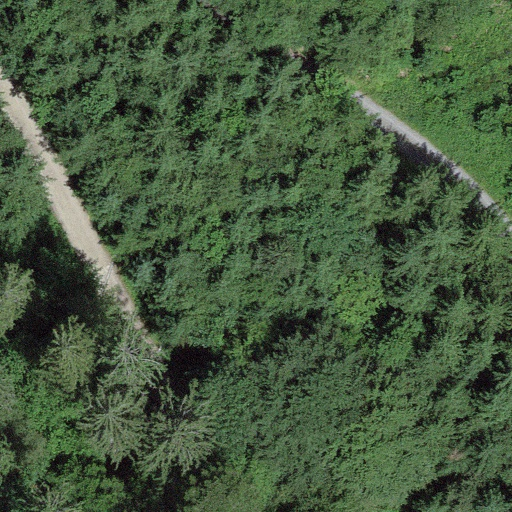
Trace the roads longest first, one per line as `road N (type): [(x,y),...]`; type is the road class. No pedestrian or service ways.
road 1 (track): [(164,0),(443,176),(511,292)]
road 2 (track): [(0,148),(208,511)]
